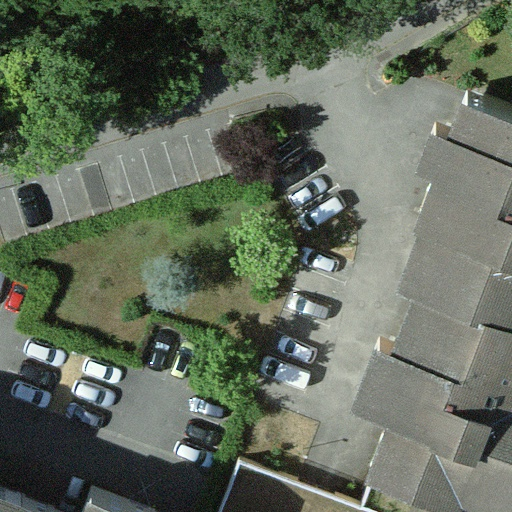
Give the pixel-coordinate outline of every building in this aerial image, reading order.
[(468,91),(454,129),(470,135),(483,97),(468,91)] [(457,498),(464,481),(511,500),(511,107),(483,97),(470,135),(454,129),(442,161),(424,210),(429,213),(443,218),(420,280),(398,339),(376,399),(397,407),(375,467),(457,498)] [(423,154),(442,161),(454,129),(438,123),(434,123),(423,154)] [(407,274),(420,280),(443,218),(429,213),(407,274)] [(360,392),(376,399),(398,339),(383,333),(360,392)] [(161,511),(94,486),(83,511),(81,511),(0,480),(0,511),(161,511)]
